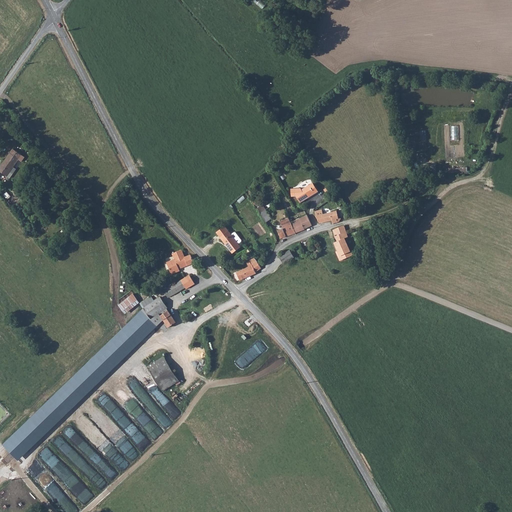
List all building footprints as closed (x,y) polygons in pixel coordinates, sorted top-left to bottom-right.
[(253,0),(251,3),(260,11),(266,5),(260,0),(253,0)] [(23,158),(26,155),(14,146),(0,167),(8,173),(10,170),(14,172),(18,166),(14,164),(20,156),(23,158)] [(304,199),(318,190),(313,183),(301,190),(300,188),(290,189),(291,197),(295,197),(300,203),(305,200),(304,199)] [(319,192),(318,190),(304,199),(305,200),(319,192)] [(320,224),(331,221),(332,224),(342,221),(341,218),(338,218),(336,211),(323,214),(321,210),(315,212),(320,224)] [(266,211),(261,214),(266,222),(272,219),(266,211)] [(304,229),(311,226),(307,215),(295,221),(296,224),(292,226),(296,233),(305,230),(304,229)] [(296,233),(292,226),(290,221),(287,216),(279,220),(283,228),(278,231),(281,238),(296,233)] [(240,248),(225,227),(217,233),(233,254),(240,248)] [(344,234),(342,228),(335,230),(330,231),(334,238),(344,234)] [(334,238),(333,238),(336,244),(343,240),(346,239),(344,234),(334,238)] [(332,246),(335,251),(344,250),(346,249),(347,248),(343,240),(336,244),(333,245),(332,246)] [(344,250),(335,251),(336,254),(340,262),(352,257),(349,253),(348,253),(346,249),(344,250)] [(180,260),(184,268),(194,264),(191,256),(185,258),(182,251),(173,256),(175,259),(176,262),(180,260)] [(278,257),(282,265),(294,259),(289,251),(278,257)] [(234,274),(238,282),(257,273),(256,271),(262,268),(256,258),(250,261),(250,262),(248,263),(249,267),(234,274)] [(180,272),(179,270),(176,262),(175,259),(168,262),(173,274),(180,272)] [(179,270),(184,268),(180,260),(176,262),(179,270)] [(185,289),(186,291),(195,286),(193,282),(191,283),(188,279),(181,283),(185,289)] [(168,297),(185,289),(181,283),(180,282),(167,289),(168,290),(165,292),(168,297)] [(159,299),(155,294),(151,296),(140,304),(143,307),(3,443),(19,460),(163,319),(158,314),(151,319),(144,308),(155,301),(159,299)] [(137,299),(133,294),(119,306),(123,311),(137,299)] [(155,301),(144,308),(151,319),(158,314),(166,309),(159,299),(155,301)] [(162,316),(169,328),(176,323),(168,312),(162,316)] [(180,381),(164,357),(148,367),(163,391),(180,381)]
